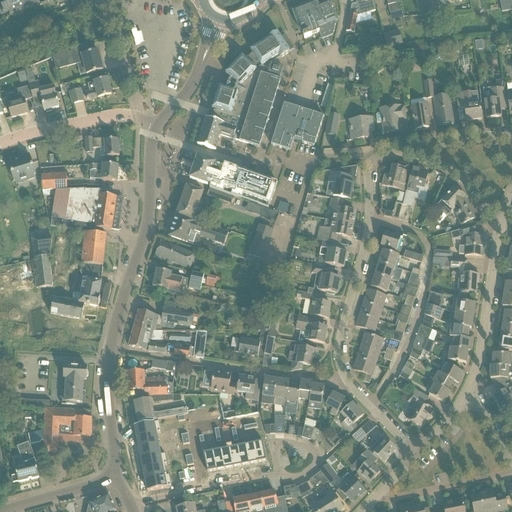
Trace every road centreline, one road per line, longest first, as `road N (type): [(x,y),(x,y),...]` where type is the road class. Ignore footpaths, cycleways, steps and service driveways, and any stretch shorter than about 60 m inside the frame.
road 1 (residential): [(349,389),(339,371),(341,331),(365,240),(375,155)]
road 2 (tertiary): [(115,317),(148,222),(152,136)]
road 3 (unclassified): [(471,394),(501,218)]
road 4 (residential): [(152,136),(250,168),(262,161),(309,170)]
road 5 (residential): [(159,125),(115,114),(0,142)]
road 6 (tertiary): [(111,477),(105,375),(115,317)]
road 7 (residential): [(131,504),(278,473)]
road 8 (residential): [(511,471),(368,505)]
road 9 (residential): [(349,389),(223,366)]
